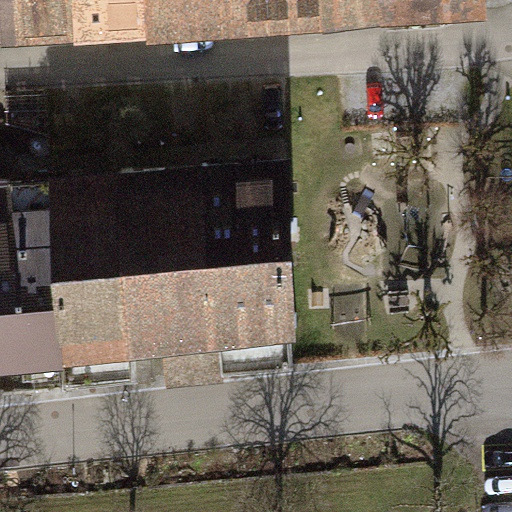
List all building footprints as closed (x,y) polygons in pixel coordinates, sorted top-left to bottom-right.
[(0,0),(0,26),(77,22),(75,0),(0,0)] [(75,0),(77,22),(152,17),(151,0),(75,0)] [(151,0),(152,17),(244,12),(242,0),(151,0)] [(242,0),(244,12),(339,6),(338,0),(242,0)] [(0,369),(335,333),(308,161),(269,164),(267,156),(0,183),(0,369)]
